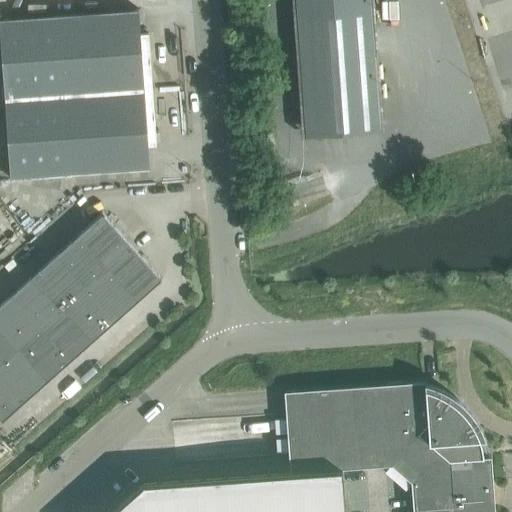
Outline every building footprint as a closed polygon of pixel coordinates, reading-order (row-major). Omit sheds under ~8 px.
[(373,0),(291,0),(301,125),(382,119),(373,0)] [(152,87),(148,31),(139,32),(138,8),(0,17),(0,42),(4,97),(152,87)] [(9,177),(70,173),(149,167),(147,143),(155,143),(152,87),(4,97),(9,177)] [(66,245),(96,277),(129,247),(100,215),(66,245)] [(66,304),(75,296),(96,277),(66,245),(36,271),(66,304)] [(96,277),(125,310),(158,280),(129,247),(96,277)] [(45,323),(54,315),(66,304),(36,271),(16,290),(45,323)] [(75,296),(104,329),(125,310),(96,277),(75,296)] [(0,314),(24,342),(33,333),(45,323),(16,290),(0,304),(0,314)] [(54,315),(84,347),(104,329),(75,296),(66,304),(54,315)] [(0,356),(4,360),(13,352),(24,342),(0,314),(0,356)] [(33,333),(63,366),(84,347),(54,315),(45,323),(33,333)] [(13,352),(42,385),(63,366),(33,333),(24,342),(13,352)] [(0,363),(0,380),(21,404),(42,385),(13,352),(4,360),(0,363)] [(0,422),(21,404),(0,380),(0,422)] [(493,511),(489,456),(481,457),(481,455),(481,451),(480,448),(479,445),(478,441),(477,438),(476,435),(475,432),(473,429),(471,425),(470,423),(473,419),(473,418),(472,419),(465,411),(462,413),(458,409),(453,404),(447,399),(444,398),(441,396),(434,392),(431,391),(424,389),(423,381),(282,392),(288,473),(340,469),(390,465),(409,482),(411,511),(493,511)] [(343,511),(340,469),(288,473),(142,481),(107,511),(343,511)]
